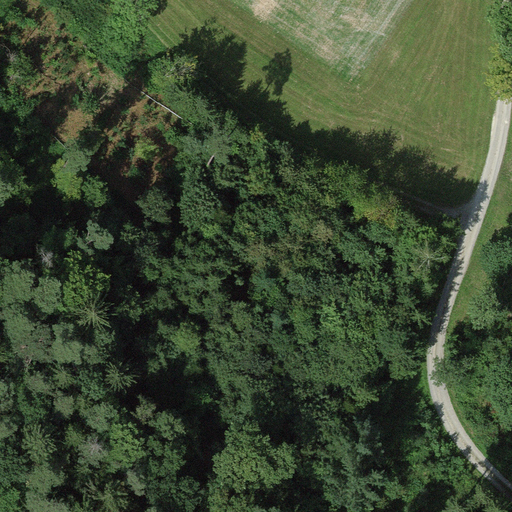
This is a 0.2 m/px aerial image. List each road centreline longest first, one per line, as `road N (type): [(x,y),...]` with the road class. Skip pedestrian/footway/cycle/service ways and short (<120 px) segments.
road 1 (track): [(511,488),(448,429),(425,382),(431,320),(482,226),(498,170),(511,0)]
road 2 (track): [(482,226),(276,133),(220,92),(133,0)]
